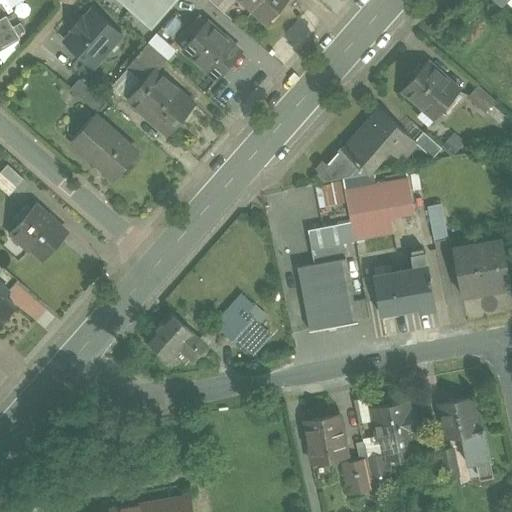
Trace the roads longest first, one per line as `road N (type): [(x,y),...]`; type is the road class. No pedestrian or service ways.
road 1 (residential): [(498,339),(170,395),(118,384),(78,355)]
road 2 (secondary): [(391,0),(156,262)]
road 3 (residential): [(156,262),(0,129)]
road 4 (secondary): [(156,262),(78,355)]
